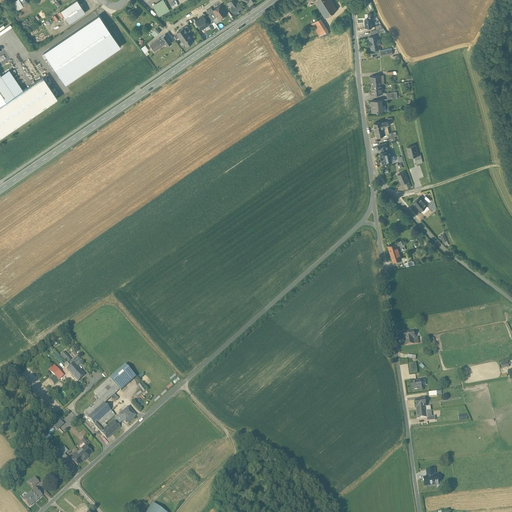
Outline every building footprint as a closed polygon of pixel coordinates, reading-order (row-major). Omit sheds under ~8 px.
[(14,0),(11,2),(16,10),(23,6),(19,0),(14,0)] [(169,10),(163,0),(160,0),(153,4),(159,16),(169,10)] [(234,0),(231,0),(227,3),(235,14),(243,9),(238,2),(236,3),(234,0)] [(330,0),(313,0),(325,17),(337,9),(330,0)] [(76,1),(60,11),(69,24),(84,14),(76,1)] [(224,10),(220,5),(212,10),(213,11),(216,15),(216,16),(217,15),(218,17),(219,19),(227,14),(226,13),(224,10)] [(367,12),(373,11),(374,16),(376,16),(373,7),(367,8),(367,12)] [(213,11),(209,14),(209,15),(209,14),(213,20),(218,17),(217,15),(216,16),(216,15),(213,11)] [(213,20),(209,14),(209,15),(205,18),(209,24),(208,24),(209,25),(209,26),(210,29),(213,29),(214,28),(214,27),(212,23),(214,22),(213,20)] [(95,15),(41,51),(62,82),(116,46),(95,15)] [(203,17),(195,22),(195,23),(197,26),(199,27),(201,29),(208,24),(209,24),(205,18),(204,17),(203,17)] [(319,18),(310,23),(318,36),(320,34),(327,30),(319,18)] [(184,28),(176,33),(186,46),(193,41),(187,33),(184,28)] [(165,34),(149,45),(154,52),(165,44),(167,46),(171,43),(165,34)] [(372,36),(369,37),(370,41),(368,41),(369,46),(370,46),(371,49),(380,48),(379,44),(381,44),(380,39),(378,39),(378,35),(372,36)] [(0,75),(0,136),(59,97),(44,76),(15,96),(0,75)] [(381,75),(370,76),(371,85),(381,84),(381,75)] [(381,84),(371,85),(372,94),(382,93),(381,84)] [(381,100),(371,101),(373,112),(382,111),(381,106),(382,106),(381,100)] [(382,122),(374,123),(376,136),(385,134),(383,127),(382,122)] [(416,144),(406,146),(408,156),(414,155),(418,154),(418,153),(416,144)] [(386,148),(381,149),(382,152),(380,152),(381,156),(381,160),(382,160),(383,164),(391,162),(389,150),(387,151),(386,148)] [(405,171),(397,174),(401,184),(403,183),(409,181),(405,171)] [(427,205),(419,196),(413,202),(417,206),(420,211),(427,205)] [(427,205),(432,211),(436,208),(434,199),(427,205)] [(401,241),(396,243),(396,244),(399,253),(404,251),(401,241)] [(396,244),(388,246),(393,261),(401,258),(399,253),(396,244)] [(402,258),(404,263),(405,263),(409,262),(411,261),(409,255),(402,258)] [(414,331),(403,332),(404,339),(413,338),(415,337),(414,331)] [(71,359),(64,352),(61,355),(66,360),(68,362),(71,359)] [(85,375),(74,363),(72,364),(71,366),(79,375),(78,375),(81,378),(85,375)] [(79,375),(71,366),(67,369),(78,381),(81,378),(78,375),(79,375)] [(20,373),(27,384),(37,378),(31,367),(20,373)] [(56,368),(52,372),(56,376),(60,372),(56,368)] [(110,378),(93,393),(99,399),(100,399),(116,385),(110,378)] [(421,380),(410,381),(412,391),(422,389),(421,380)] [(116,385),(100,399),(104,403),(120,389),(116,385)] [(419,398),(419,399),(415,399),(416,407),(426,406),(425,397),(419,398)] [(88,418),(94,425),(98,422),(102,418),(111,411),(104,403),(97,409),(94,412),(90,415),(88,418)] [(426,406),(416,407),(417,418),(427,417),(432,416),(432,414),(431,410),(430,410),(426,410),(426,406)] [(127,407),(119,414),(119,415),(123,419),(126,423),(135,415),(127,407)] [(119,415),(113,420),(117,424),(123,419),(119,415)] [(102,418),(98,422),(102,427),(106,423),(102,418)] [(57,430),(64,423),(60,419),(53,425),(57,430)] [(113,420),(107,426),(113,433),(120,428),(117,424),(113,420)] [(98,422),(94,425),(106,439),(113,433),(107,426),(103,429),(102,427),(98,422)] [(85,446),(78,452),(77,452),(74,455),(74,456),(71,458),(78,465),(83,461),(84,461),(88,457),(88,456),(92,453),(85,446)] [(65,455),(62,458),(66,463),(70,460),(65,455)] [(431,476),(427,476),(427,478),(424,478),(425,486),(439,484),(437,475),(431,476)] [(34,478),(29,483),(33,487),(32,487),(33,488),(33,487),(38,483),(39,482),(38,482),(35,478),(34,478)] [(35,488),(23,499),(22,499),(23,500),(29,506),(29,507),(29,506),(42,495),(36,488),(35,488)]
